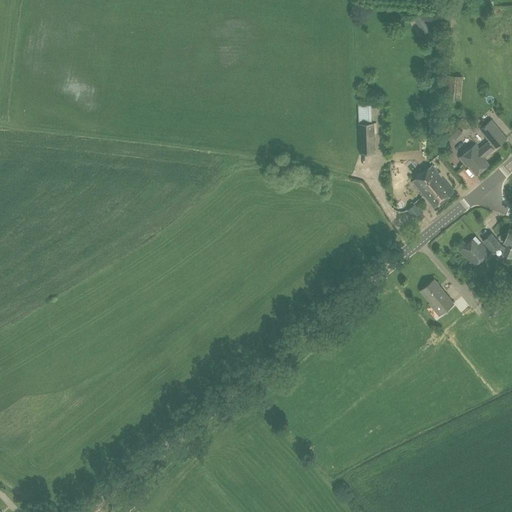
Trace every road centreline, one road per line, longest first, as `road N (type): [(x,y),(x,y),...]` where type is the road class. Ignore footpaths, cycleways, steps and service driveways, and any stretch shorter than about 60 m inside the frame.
road 1 (tertiary): [(87,511),(479,192)]
road 2 (unknown): [(414,246),(366,180),(314,166),(254,163),(238,167),(152,243),(0,335)]
